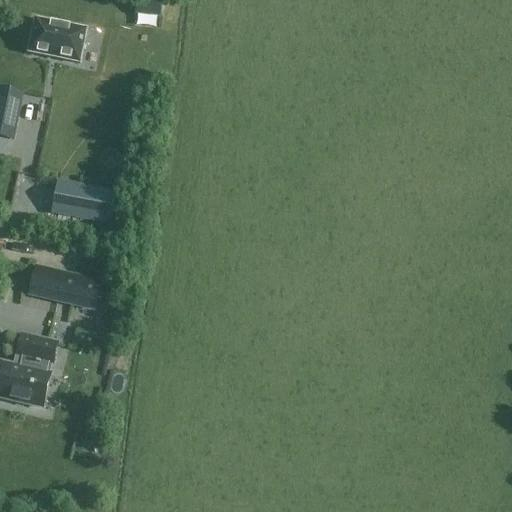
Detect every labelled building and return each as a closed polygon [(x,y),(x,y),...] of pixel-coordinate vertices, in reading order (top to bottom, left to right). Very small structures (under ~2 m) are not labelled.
[(85,31),(84,31),(37,21),(35,20),(34,22),(35,23),(29,52),(28,52),(28,54),(30,55),(30,54),(78,64),(77,65),(80,65),(80,63),(86,33),(87,31),(85,31)] [(64,66),(55,83),(72,91),(81,74),(64,66)] [(0,90),(0,140),(9,142),(19,95),(0,90)] [(58,183),(55,200),(67,202),(70,184),(58,183)] [(97,184),(97,201),(114,201),(114,185),(97,184)] [(70,203),(87,204),(87,188),(71,188),(70,203)] [(96,228),(110,227),(109,212),(95,213),(96,228)] [(29,296),(94,311),(100,284),(35,269),(29,296)] [(0,399),(42,409),(50,376),(47,376),(50,365),(52,365),(57,346),(22,338),(17,357),(21,358),(19,369),(0,364),(0,399)]
